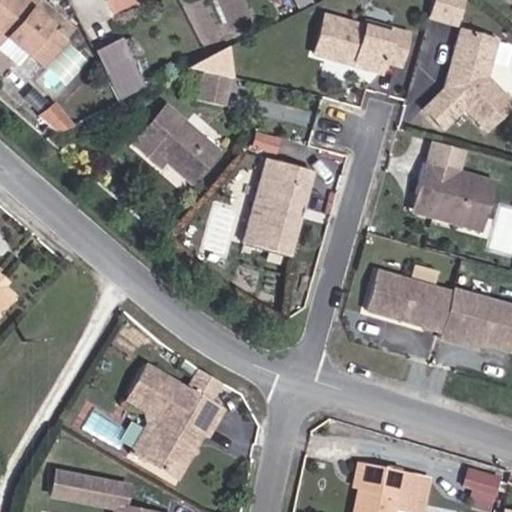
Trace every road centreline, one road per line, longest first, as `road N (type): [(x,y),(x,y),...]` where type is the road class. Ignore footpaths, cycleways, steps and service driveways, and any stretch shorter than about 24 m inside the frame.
road 1 (residential): [(0,160),(202,334),(290,381)]
road 2 (residential): [(290,381),(377,114)]
road 3 (residential): [(290,381),(511,441)]
road 4 (residential): [(262,511),(290,381)]
